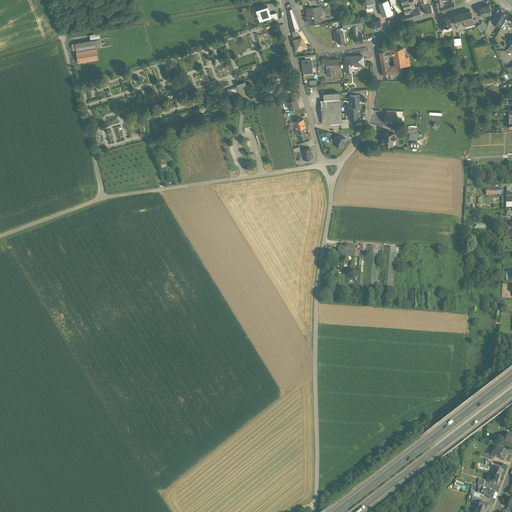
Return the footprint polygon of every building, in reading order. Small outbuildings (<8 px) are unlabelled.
[(391,14),(386,0),(378,3),(380,9),(381,9),(383,16),(391,14)] [(401,0),(402,2),(405,15),(413,13),(412,9),(410,4),(408,2),(407,0),(401,0)] [(434,0),(435,2),(433,3),(436,12),(442,11),(440,6),(439,0),(434,0)] [(453,0),(448,0),(449,4),(443,5),(440,6),(442,11),(447,9),(455,7),(453,0)] [(482,8),(479,9),(481,16),(491,13),(489,5),(482,7),(482,8)] [(269,17),(271,17),(270,15),(267,6),(257,10),(260,20),(269,17)] [(315,7),(306,9),(309,23),(319,21),(318,15),(322,15),(320,7),(320,6),(315,7)] [(507,10),(499,6),(495,13),(496,14),(492,21),(499,24),(507,10)] [(412,9),(413,13),(414,17),(415,18),(422,16),(419,7),(412,9)] [(292,32),(299,29),(291,10),(288,11),(290,28),(292,32)] [(466,13),(461,14),(465,26),(474,24),(472,17),(470,11),(466,12),(466,13)] [(278,19),(276,13),(270,15),(271,17),(269,17),(270,22),(278,19)] [(461,14),(454,16),(456,26),(458,25),(459,29),(465,27),(465,26),(461,14)] [(360,17),(342,21),(343,28),(353,26),(362,24),(360,17)] [(449,17),(442,20),(444,28),(443,29),(444,30),(452,28),(451,26),(449,17)] [(371,22),(373,31),(382,28),(380,20),(376,21),(371,22)] [(359,31),(357,32),(357,29),(354,30),(356,43),(363,42),(362,34),(360,34),(359,31)] [(343,31),(337,32),(338,42),(338,43),(345,41),(343,31)] [(302,38),(294,40),(296,49),(306,46),(304,42),(303,42),(303,40),(302,38)] [(101,39),(75,44),(76,52),(96,48),(102,47),(101,39)] [(96,48),(76,52),(78,62),(98,59),(96,48)] [(387,57),(386,55),(388,55),(394,54),(395,65),(396,65),(399,66),(406,65),(403,48),(402,48),(379,52),(381,62),(387,61),(387,57)] [(363,55),(346,57),(347,74),(352,74),(351,69),(350,65),(352,65),(353,64),(364,64),(363,55)] [(303,73),(312,72),(311,59),(305,60),(302,60),(303,73)] [(338,59),(331,60),(326,61),(326,66),(326,69),(327,69),(327,75),(332,75),(332,69),(339,68),(338,59)] [(387,61),(381,62),(383,71),(388,70),(399,70),(399,66),(396,65),(395,65),(388,66),(387,61)] [(388,70),(383,71),(384,76),(389,75),(389,78),(393,77),(392,75),(399,74),(399,70),(388,70)] [(245,80),(236,83),(238,87),(241,97),(249,95),(245,80)] [(231,100),(241,97),(238,87),(228,90),(231,100)] [(296,97),(291,99),(288,100),(287,100),(289,108),(289,109),(291,108),(299,106),(296,97)] [(324,100),(320,100),(322,124),(341,122),(342,122),(341,119),(340,99),(324,100)] [(386,114),(385,114),(385,123),(396,123),(396,121),(397,121),(398,120),(398,118),(397,117),(396,117),(396,115),(386,114)] [(300,117),(296,118),(297,120),(294,121),(296,129),(305,127),(303,119),(300,119),(300,117)] [(296,129),(297,133),(298,138),(308,136),(307,133),(308,133),(307,130),(306,131),(305,127),(296,129)] [(394,133),(384,132),(384,138),(382,138),(382,142),(383,142),(383,144),(393,144),(393,139),(394,139),(395,138),(395,135),(393,135),(394,133)] [(345,138),(337,135),(336,138),(335,138),(334,140),(335,140),(334,144),(335,144),(335,145),(337,146),(338,145),(343,147),(344,142),(345,138)] [(310,147),(302,149),(304,159),(313,157),(311,151),(310,147)] [(366,246),(360,245),(357,286),(363,286),(366,246)] [(348,248),(339,247),(338,261),(346,261),(347,256),(354,257),(355,246),(348,246),(348,248)] [(381,247),(367,246),(364,286),(378,287),(381,247)] [(397,248),(384,247),(381,287),(394,288),(397,248)] [(496,453),(493,452),(491,455),(491,457),(493,457),(495,458),(495,457),(504,461),(508,452),(498,448),(496,453)] [(485,466),(479,464),(477,470),(477,471),(488,473),(489,471),(491,468),(485,466)] [(493,473),(493,475),(500,478),(503,471),(500,470),(496,468),(495,468),(493,473)] [(500,478),(493,475),(492,476),(490,481),(494,483),(497,484),(500,478)] [(456,481),(453,488),(459,491),(460,488),(462,489),(464,484),(456,481)] [(486,489),(484,495),(491,499),(494,493),(491,491),(489,490),(486,489)] [(485,511),(488,506),(480,502),(480,503),(479,502),(477,505),(479,506),(477,509),(483,511),(485,511)]
